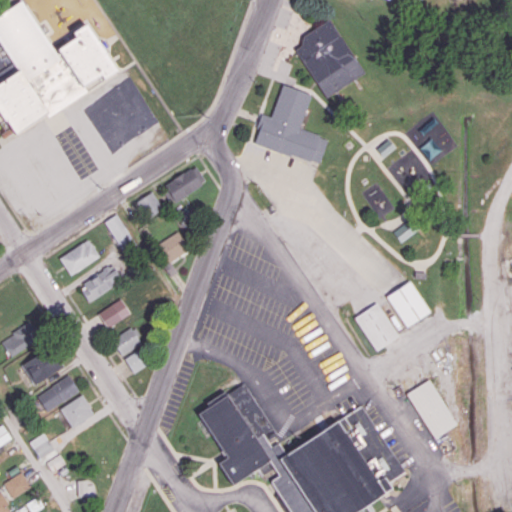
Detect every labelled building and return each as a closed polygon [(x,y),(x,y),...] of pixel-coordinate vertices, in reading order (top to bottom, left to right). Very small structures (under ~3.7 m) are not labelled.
[(116,69),(8,139),(0,126),(0,74),(11,67),(0,51),(0,6),(9,0),(18,0),(50,47),(67,35),(65,31),(66,29),(83,19),(97,41),(116,69)] [(326,18),(360,72),(324,95),(293,48),(298,44),(299,36),(326,18)] [(316,166),(249,141),(259,114),(269,117),(281,83),(310,94),(297,127),(326,138),(316,166)] [(206,183),(196,165),(161,185),(171,203),(206,183)] [(147,217),(162,207),(151,191),(136,200),(147,217)] [(104,220),(120,250),(134,243),(117,213),(104,220)] [(400,242),(417,230),(409,219),(392,231),(400,242)] [(163,262),(188,252),(180,232),(155,243),(163,262)] [(59,257),(70,275),(99,255),(88,238),(59,257)] [(89,301),(122,280),(112,264),(79,284),(89,301)] [(386,295),(406,327),(429,311),(409,280),(386,295)] [(106,327),(130,314),(121,299),(98,311),(106,327)] [(398,336),(377,302),(354,316),(375,350),(398,336)] [(10,356),(40,338),(30,321),(0,339),(10,356)] [(141,342),(130,326),(111,339),(121,355),(141,342)] [(62,368),(52,348),(21,364),(32,384),(62,368)] [(149,363),(140,348),(124,358),(133,373),(149,363)] [(79,391),(69,375),(36,394),(46,411),(79,391)] [(456,424),(429,379),(406,392),(433,437),(456,424)] [(230,483),(216,462),(225,456),(222,454),(196,412),(243,383),(287,452),(361,405),(403,470),(386,482),(390,487),(351,511),(289,511),(269,481),(278,474),(268,459),(230,483)] [(93,413),(82,394),(59,408),(71,427),(93,413)] [(0,445),(11,438),(2,424),(0,425),(0,445)] [(53,447),(43,432),(29,442),(38,457),(53,447)] [(46,462),(51,471),(65,463),(60,454),(46,462)] [(31,488),(21,471),(3,482),(12,498),(31,488)] [(77,482),(77,496),(93,495),(93,481),(77,482)] [(0,511),(6,511),(9,510),(5,504),(8,502),(0,491),(0,511)]
